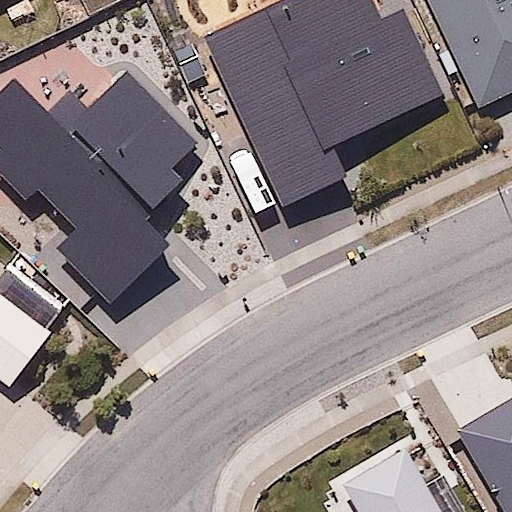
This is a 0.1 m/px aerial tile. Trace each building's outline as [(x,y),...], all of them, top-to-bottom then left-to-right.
[(399,0),(222,0),(205,7),(289,196),(372,168),(363,107),(433,76),(399,0)] [(511,0),(422,0),(476,119),(511,103),(511,0)] [(31,109),(16,92),(0,106),(0,181),(23,208),(48,187),(96,243),(72,264),(109,307),(172,253),(149,227),(194,187),(179,170),(200,152),(137,79),(92,117),(61,82),(31,109)] [(0,381),(11,390),(55,332),(0,289),(0,381)] [(511,386),(460,406),(511,504),(511,386)] [(469,511),(446,472),(427,483),(408,449),(340,489),(353,511),(469,511)]
